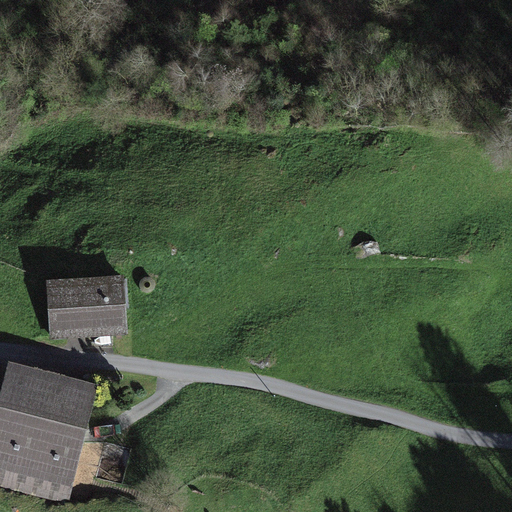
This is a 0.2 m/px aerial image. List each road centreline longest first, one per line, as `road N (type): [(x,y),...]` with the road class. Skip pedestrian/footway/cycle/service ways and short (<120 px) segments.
road 1 (trunk): [(0,324),(185,197),(348,66),(415,0)]
road 2 (unclassified): [(0,348),(95,357),(282,391),(457,437),(511,439)]
